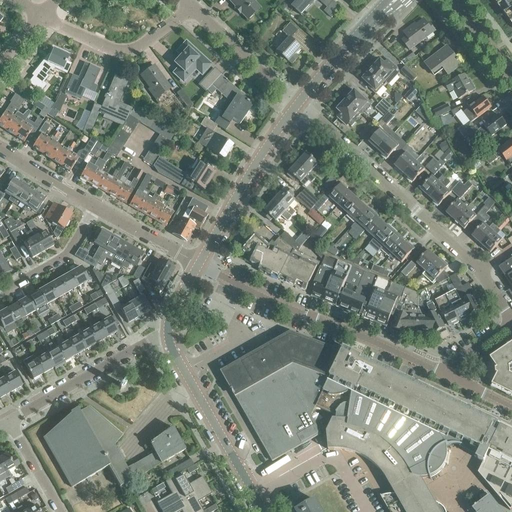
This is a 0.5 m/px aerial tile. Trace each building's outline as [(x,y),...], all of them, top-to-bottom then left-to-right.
[(230,0),(229,1),(235,8),(236,7),(241,12),(240,13),(247,20),(259,8),(254,2),(251,0),(230,0)] [(331,18),(341,8),(332,0),(297,0),(292,7),(301,15),(300,14),(312,0),(314,2),(315,0),(324,0),(330,5),(324,11),(331,18)] [(511,0),(493,0),(511,24),(511,0)] [(402,41),(409,50),(435,31),(429,23),(427,25),(424,19),(416,25),(415,24),(408,29),(409,30),(404,34),(407,37),(402,41)] [(282,32),(286,35),(281,41),(284,44),(278,52),(289,62),(289,61),(292,64),(298,57),(295,55),(301,48),(291,39),(298,31),(290,23),(282,32)] [(181,46),(180,48),(180,49),(180,51),(181,53),(180,54),(182,56),(175,64),(179,68),(174,74),(183,82),(189,75),(187,73),(192,68),(194,70),(195,68),(201,74),(205,70),(206,70),(205,70),(210,65),(188,45),(187,47),(185,46),(183,46),(181,46)] [(457,60),(453,55),(451,56),(449,53),(451,52),(447,47),(425,64),(434,76),(444,69),(448,74),(461,65),(458,61),(459,60),(458,59),(457,60)] [(46,58),(37,69),(32,75),(42,83),(47,77),(45,75),(53,65),(62,69),(69,56),(53,49),(48,60),(46,58)] [(408,62),(415,57),(413,53),(406,58),(408,62)] [(373,68),(371,70),(388,86),(399,74),(399,72),(396,69),(397,68),(388,60),(384,64),(380,60),(377,63),(375,63),(372,66),(373,68)] [(97,76),(98,73),(97,73),(99,70),(85,64),(78,78),(73,76),(65,93),(79,100),(87,83),(92,85),(96,75),(97,76)] [(165,83),(161,78),(162,77),(154,66),(141,76),(150,88),(148,89),(155,99),(170,88),(166,83),(165,83)] [(413,82),(417,77),(405,66),(401,71),(413,82)] [(209,74),(199,85),(206,91),(221,75),(214,69),(210,73),(209,74)] [(388,86),(371,70),(362,79),(370,86),(368,88),(376,95),(385,84),(388,86)] [(246,101),(243,99),(245,97),(244,96),(243,99),(237,95),(239,92),(221,75),(206,91),(211,95),(216,90),(226,99),(219,111),(221,113),(214,124),(225,131),(232,120),(239,125),(252,105),(248,102),(246,101)] [(445,85),(448,91),(452,89),(458,100),(473,91),(476,90),(472,83),(469,85),(464,75),(445,85)] [(99,113),(104,115),(106,111),(126,119),(129,116),(133,109),(119,103),(128,81),(114,76),(107,93),(106,95),(107,96),(106,99),(105,99),(101,107),(94,104),(83,129),(83,131),(82,132),(89,137),(99,113)] [(409,92),(414,97),(418,93),(413,88),(409,92)] [(188,109),(189,108),(193,106),(181,90),(176,94),(188,109)] [(354,91),(346,100),(359,113),(368,103),(354,91)] [(59,112),(66,96),(60,93),(56,101),(51,109),(59,112)] [(0,127),(5,130),(14,117),(17,113),(16,112),(23,100),(15,94),(9,102),(10,103),(1,118),(0,117),(0,127)] [(463,113),(470,122),(470,123),(491,108),(490,106),(490,104),(489,103),(487,102),(483,98),(463,113)] [(389,113),(390,112),(393,108),(383,99),(379,104),(389,113)] [(41,111),(44,106),(34,100),(31,105),(41,111)] [(360,114),(359,113),(346,100),(337,110),(341,114),(337,118),(346,126),(354,118),(356,119),(360,114)] [(385,117),(389,113),(379,104),(375,108),(385,117)] [(133,109),(129,116),(139,122),(149,129),(155,118),(135,105),(133,109)] [(436,118),(451,111),(448,105),(433,112),(436,118)] [(47,115),(50,110),(44,106),(41,111),(39,115),(44,118),(46,115),(47,115)] [(454,118),(460,114),(458,108),(451,112),(454,118)] [(17,113),(14,117),(5,130),(15,137),(26,119),(30,112),(27,110),(21,117),(17,113)] [(393,115),(390,112),(378,125),(380,127),(384,122),(386,124),(395,115),(394,114),(393,115)] [(475,126),(474,127),(470,123),(470,122),(458,131),(464,138),(469,135),(473,140),(479,135),(481,138),(488,132),(491,137),(506,126),(498,115),(483,126),(484,127),(479,130),(475,126)] [(39,119),(35,116),(31,123),(26,119),(15,137),(23,142),(39,119)] [(126,119),(125,121),(135,127),(139,122),(129,116),(126,119)] [(155,118),(149,129),(159,135),(169,141),(176,131),(155,118)] [(206,129),(198,143),(223,159),(232,145),(212,132),(216,126),(204,118),(200,125),(206,129)] [(132,132),(135,127),(125,121),(122,126),(132,132)] [(32,148),(41,153),(50,140),(49,140),(43,136),(50,126),(44,123),(33,139),(36,141),(32,148)] [(364,139),(375,127),(371,123),(360,135),(364,139)] [(385,125),(368,143),(375,148),(378,150),(377,151),(378,151),(394,133),(385,125)] [(41,153),(50,160),(59,146),(55,143),(57,139),(56,138),(59,134),(58,134),(62,128),(59,126),(55,131),(49,140),(50,140),(41,153)] [(129,137),(132,132),(122,126),(119,131),(129,137)] [(126,142),(129,137),(119,131),(116,135),(126,142)] [(394,133),(378,151),(381,153),(381,154),(387,159),(396,150),(399,153),(404,148),(407,145),(394,133)] [(123,146),(126,142),(116,135),(113,140),(123,146)] [(166,147),(169,141),(159,135),(156,140),(166,147)] [(408,152),(419,140),(415,136),(407,145),(404,148),(408,152)] [(84,150),(89,153),(97,141),(91,138),(84,150)] [(489,165),(502,155),(511,167),(511,166),(511,139),(499,150),(495,153),(491,149),(482,156),(489,165)] [(59,146),(50,160),(61,166),(69,153),(76,143),(72,140),(66,150),(59,146)] [(123,146),(113,140),(110,145),(120,151),(123,146)] [(156,140),(153,145),(163,152),(166,147),(156,140)] [(94,157),(102,145),(97,141),(89,153),(94,157)] [(446,141),(441,144),(444,152),(449,150),(450,150),(446,141)] [(120,151),(110,145),(106,151),(116,158),(120,151)] [(160,156),(163,152),(153,145),(149,150),(160,156)] [(156,161),(159,158),(160,156),(149,150),(146,155),(156,161)] [(441,159),(445,163),(445,164),(453,155),(451,152),(450,150),(449,150),(441,159)] [(69,153),(61,166),(69,172),(78,158),(69,153)] [(89,183),(98,188),(105,175),(100,172),(107,159),(109,160),(111,156),(106,153),(103,158),(101,161),(99,166),(98,166),(96,169),(89,183)] [(306,153),(298,163),(309,173),(318,164),(313,159),(312,157),(311,158),(306,153)] [(404,174),(403,174),(403,175),(419,157),(415,154),(411,158),(406,153),(394,166),(400,172),(401,171),(404,174)] [(153,167),(156,161),(146,155),(143,160),(153,167)] [(421,155),(419,157),(403,175),(404,175),(404,174),(407,177),(406,177),(413,183),(424,170),(419,165),(425,159),(421,155)] [(184,174),(159,158),(156,161),(153,167),(158,174),(192,192),(196,186),(204,190),(215,173),(207,168),(208,168),(206,167),(205,167),(198,162),(190,175),(185,172),(184,174)] [(430,171),(438,162),(434,158),(425,167),(430,171)] [(98,159),(93,167),(87,164),(79,178),(89,183),(96,169),(98,166),(99,166),(101,161),(98,159)] [(434,175),(445,163),(441,159),(438,162),(430,171),(434,175)] [(131,166),(124,163),(122,166),(119,172),(107,193),(116,198),(124,185),(126,180),(121,177),(126,168),(129,169),(131,166)] [(312,176),(309,173),(298,163),(289,172),(289,173),(287,175),(294,181),(296,179),(300,183),(306,176),(309,179),(312,176)] [(107,193),(119,172),(115,170),(111,178),(105,175),(98,188),(107,193)] [(116,198),(125,204),(143,172),(138,170),(128,187),(124,185),(116,198)] [(138,211),(146,197),(141,194),(141,193),(142,194),(148,183),(152,177),(147,174),(129,206),(138,211)] [(14,176),(13,178),(4,192),(10,196),(8,200),(12,203),(24,185),(19,182),(20,180),(14,176)] [(328,191),(331,188),(337,181),(332,177),(323,186),(328,191)] [(429,197),(429,198),(446,180),(442,177),(438,182),(432,177),(420,190),(426,195),(427,195),(429,197)] [(429,198),(430,198),(433,200),(432,201),(438,206),(450,193),(444,188),(449,183),(446,180),(429,198)] [(495,194),(506,185),(502,180),(492,189),(495,194)] [(455,195),(464,186),(459,182),(451,191),(455,195)] [(460,199),(468,190),(472,186),(468,182),(464,186),(455,195),(460,199)] [(338,206),(350,193),(349,193),(346,191),(347,190),(346,189),(347,188),(342,183),(341,185),(334,192),(331,188),(328,191),(320,200),(324,204),(329,198),(338,206)] [(25,206),(34,192),(24,185),(12,203),(16,206),(19,202),(25,206)] [(170,196),(174,190),(167,186),(164,192),(170,196)] [(274,201),(285,211),(292,217),(296,213),(289,207),(295,201),(291,198),(294,195),(286,188),(284,191),(283,191),(274,201)] [(314,206),(319,201),(305,189),(301,194),(314,206)] [(36,213),(36,212),(38,214),(42,207),(41,206),(46,197),(40,193),(39,194),(34,192),(25,206),(23,209),(27,212),(29,208),(36,213)] [(350,193),(338,206),(347,214),(359,201),(353,196),(352,196),(350,194),(350,193)] [(146,197),(138,211),(147,216),(158,196),(154,194),(151,200),(146,197)] [(310,211),(312,209),(314,206),(301,194),(296,199),(310,211)] [(181,239),(186,242),(193,228),(198,231),(207,215),(204,214),(207,207),(185,195),(180,205),(191,211),(186,221),(181,218),(172,234),(176,236),(176,237),(180,240),(181,239)] [(158,196),(147,216),(156,221),(164,207),(166,203),(161,200),(162,198),(158,196)] [(317,213),(325,204),(324,204),(320,200),(319,201),(314,206),(312,209),(317,213)] [(458,200),(446,213),(455,221),(469,206),(466,202),(463,205),(458,200)] [(270,221),(273,219),(276,222),(282,215),(284,217),(283,218),(287,222),(292,217),(285,211),(274,201),(265,211),(265,212),(262,214),(270,221)] [(365,207),(359,201),(347,214),(356,222),(368,209),(367,210),(364,207),(365,207)] [(48,220),(63,229),(72,214),(53,203),(46,216),(49,218),(48,220)] [(455,221),(464,230),(476,217),(471,212),(475,207),(471,204),(469,206),(455,221)] [(481,219),(485,214),(489,209),(485,205),(477,215),(481,219)] [(164,207),(156,221),(165,226),(173,212),(164,207)] [(356,222),(365,230),(377,217),(371,212),(370,213),(368,210),(368,209),(356,222)] [(486,222),(490,218),(485,214),(481,219),(486,222)] [(329,225),(333,220),(329,216),(325,221),(329,225)] [(383,223),(377,217),(365,230),(374,239),(386,226),(386,225),(385,226),(382,223),(383,223)] [(10,233),(15,230),(13,226),(15,222),(9,218),(3,221),(10,233)] [(507,226),(510,222),(505,218),(502,221),(507,226)] [(15,222),(13,226),(15,230),(24,225),(16,220),(15,222)] [(29,229),(42,252),(53,246),(45,231),(38,235),(34,227),(34,226),(31,221),(26,224),(29,229)] [(489,228),(483,224),(471,237),(481,245),(496,227),(493,224),(489,228)] [(374,239),(383,247),(395,234),(389,228),(388,229),(386,226),(374,239)] [(481,245),(490,253),(502,240),(497,236),(501,232),(496,227),(481,245)] [(32,259),(42,252),(29,229),(30,231),(25,234),(29,240),(23,244),(32,259)] [(108,232),(102,229),(101,230),(96,238),(95,237),(91,243),(99,247),(92,259),(97,262),(100,258),(99,257),(104,250),(111,236),(107,234),(108,232)] [(16,244),(21,240),(15,230),(10,233),(16,244)] [(3,240),(8,237),(5,231),(0,234),(3,240)] [(316,245),(323,237),(317,231),(310,239),(316,245)] [(293,249),(283,240),(288,235),(285,232),(280,238),(280,237),(271,247),(256,234),(242,251),(249,257),(251,254),(254,256),(250,263),(260,268),(258,270),(279,280),(279,279),(294,250),(293,249)] [(395,234),(383,247),(380,250),(389,258),(404,242),(403,242),(400,240),(401,239),(400,239),(401,237),(396,232),(395,234)] [(293,248),(297,243),(288,235),(283,240),(293,248)] [(104,250),(99,257),(100,258),(97,262),(97,263),(101,265),(106,258),(111,261),(114,256),(122,242),(123,240),(116,237),(115,239),(111,236),(104,250)] [(132,248),(122,242),(114,256),(111,261),(111,262),(121,268),(125,261),(132,248)] [(404,242),(389,258),(388,259),(392,263),(396,258),(401,263),(413,250),(414,249),(409,244),(407,245),(406,245),(403,243),(404,242)] [(298,252),(300,248),(301,247),(297,243),(293,248),(298,252)] [(323,261),(325,256),(313,244),(310,247),(323,261)] [(12,255),(17,252),(14,247),(9,250),(12,255)] [(129,264),(136,267),(143,254),(132,248),(125,261),(121,268),(122,267),(126,270),(129,264)] [(335,257),(338,252),(332,248),(329,253),(335,257)] [(295,286),(309,257),(298,252),(294,250),(279,279),(294,287),(295,286)] [(426,272),(437,259),(428,251),(416,264),(426,272)] [(15,261),(20,258),(17,252),(12,255),(15,261)] [(94,267),(97,263),(97,262),(92,259),(86,256),(83,261),(94,267)] [(325,257),(325,256),(323,261),(313,286),(315,287),(312,295),(322,299),(337,262),(325,257)] [(309,257),(295,286),(306,291),(320,262),(309,257)] [(441,262),(437,259),(426,272),(423,275),(432,284),(435,280),(438,284),(448,279),(449,278),(443,272),(447,267),(446,267),(448,266),(442,261),(441,262)] [(511,259),(498,268),(511,288),(511,290),(511,292),(511,259)] [(9,271),(3,261),(0,262),(0,276),(9,271)] [(163,287),(173,268),(159,261),(153,272),(147,269),(141,280),(151,286),(153,282),(163,287)] [(334,303),(335,304),(351,267),(338,261),(337,262),(322,299),(333,304),(334,303)] [(405,277),(416,266),(411,262),(401,273),(405,277)] [(138,280),(144,269),(139,266),(133,277),(138,280)] [(80,267),(70,273),(77,287),(88,281),(80,267)] [(338,305),(338,307),(348,311),(364,272),(351,267),(335,304),(338,305)] [(388,273),(388,271),(379,268),(377,273),(391,278),(394,275),(388,273)] [(99,284),(103,276),(95,272),(94,274),(99,284)] [(360,315),(362,316),(378,278),(364,272),(348,311),(360,316),(360,315)] [(70,273),(59,279),(67,293),(77,287),(70,273)] [(100,286),(102,289),(107,286),(115,281),(106,276),(100,286)] [(472,296),(474,295),(468,284),(467,284),(466,285),(463,287),(459,285),(454,276),(449,278),(456,290),(469,316),(473,313),(474,315),(479,312),(478,311),(479,310),(479,309),(480,309),(479,306),(477,307),(472,296)] [(123,289),(128,286),(122,277),(117,280),(123,289)] [(375,322),(386,296),(391,283),(378,278),(362,316),(362,317),(375,322)] [(67,293),(59,279),(49,285),(56,299),(67,293)] [(138,280),(133,282),(138,293),(144,290),(138,280)] [(405,288),(391,283),(386,296),(375,322),(386,327),(390,316),(393,317),(405,288)] [(49,285),(38,291),(46,305),(56,299),(49,285)] [(113,308),(118,305),(107,286),(102,289),(113,308)] [(395,318),(391,328),(402,333),(403,330),(408,316),(414,292),(405,288),(393,317),(395,318)] [(46,305),(38,291),(37,289),(32,292),(33,294),(28,297),(35,311),(38,316),(49,310),(46,305)] [(417,292),(416,317),(416,323),(417,323),(417,331),(433,331),(425,317),(426,317),(436,311),(431,301),(427,303),(426,301),(429,300),(430,295),(427,289),(422,290),(417,292)] [(469,316),(456,290),(445,295),(451,306),(459,321),(460,320),(460,322),(465,319),(464,318),(469,316)] [(99,291),(89,296),(92,301),(102,296),(99,291)] [(414,292),(408,316),(403,330),(402,333),(403,330),(417,331),(417,323),(416,323),(416,317),(417,292),(414,292)] [(451,306),(445,295),(435,301),(448,326),(453,324),(454,325),(458,322),(458,321),(459,321),(451,306)] [(25,317),(35,311),(28,297),(17,303),(25,317)] [(150,311),(142,297),(131,303),(139,317),(150,311)] [(76,311),(82,308),(79,302),(73,305),(76,311)] [(25,317),(17,303),(6,309),(14,323),(21,319),(23,321),(26,319),(25,317)] [(139,317),(131,303),(119,309),(127,323),(139,317)] [(92,312),(97,309),(94,304),(89,307),(92,312)] [(71,314),(76,311),(73,305),(68,308),(71,314)] [(86,316),(92,312),(89,307),(83,310),(86,316)] [(14,323),(6,309),(0,313),(0,322),(4,329),(14,323)] [(425,317),(433,331),(434,334),(445,328),(436,311),(426,317),(425,317)] [(55,323),(61,320),(58,314),(52,317),(55,323)] [(71,324),(76,321),(73,316),(68,319),(71,324)] [(50,326),(55,323),(52,317),(47,320),(50,326)] [(99,324),(106,338),(117,332),(109,318),(109,319),(99,324)] [(65,328),(71,324),(68,319),(62,322),(65,328)] [(96,344),(106,338),(99,324),(88,331),(96,344)] [(85,350),(96,344),(88,331),(85,325),(80,328),(83,333),(78,336),(85,350)] [(34,335),(39,332),(36,326),(31,329),(34,335)] [(49,337),(54,334),(51,328),(46,331),(49,337)] [(24,341),(29,338),(34,335),(31,329),(21,335),(24,341)] [(44,340),(49,337),(46,331),(41,334),(44,340)] [(75,356),(85,350),(78,336),(67,343),(75,356)] [(223,375),(231,390),(230,390),(233,395),(234,395),(272,462),(321,434),(319,431),(315,423),(311,416),(315,407),(341,355),(342,353),(342,352),(340,355),(332,352),(333,349),(302,337),(300,340),(290,336),(281,341),(279,339),(220,372),(222,375),(223,375)] [(13,347),(18,344),(15,338),(10,341),(13,347)] [(28,349),(33,346),(30,340),(25,343),(28,349)] [(54,368),(64,362),(57,348),(53,342),(48,345),(52,351),(46,355),(54,368)] [(23,352),(28,349),(25,343),(20,346),(23,352)] [(75,356),(67,343),(57,348),(64,362),(75,356)] [(495,374),(492,380),(511,389),(511,343),(490,358),(493,363),(491,364),(495,370),(495,374)] [(491,431),(493,426),(483,421),(452,406),(454,403),(370,362),(369,365),(342,353),(341,355),(315,407),(334,416),(326,432),(328,450),(332,450),(335,450),(339,450),(344,451),(344,450),(349,451),(354,453),(358,455),(367,460),(376,466),(380,470),(386,474),(393,478),(401,481),(410,483),(419,484),(420,486),(421,485),(420,483),(419,482),(419,480),(418,479),(421,479),(424,479),(427,478),(429,478),(430,480),(431,479),(430,477),(433,476),(434,475),(436,474),(437,474),(438,473),(439,472),(440,471),(441,469),(443,468),(444,466),(445,464),(445,463),(446,461),(447,459),(447,457),(447,451),(447,449),(446,447),(446,445),(453,444),(461,445),(462,446),(463,445),(461,444),(463,442),(463,440),(471,444),(478,447),(485,427),(486,428),(491,431)] [(43,374),(54,368),(46,355),(36,360),(43,374)] [(25,366),(21,368),(27,378),(30,376),(33,380),(43,374),(36,360),(34,358),(29,360),(31,363),(25,366)] [(11,392),(21,386),(21,387),(21,386),(12,369),(7,371),(10,375),(3,379),(11,392)] [(0,397),(0,398),(11,392),(3,379),(0,380),(0,397)] [(108,467),(119,487),(123,493),(128,490),(126,487),(124,484),(185,450),(171,426),(149,444),(155,453),(126,469),(125,468),(122,461),(124,460),(118,449),(115,450),(113,446),(122,436),(88,407),(79,413),(77,409),(73,412),(43,438),(71,488),(86,479),(88,482),(91,480),(90,477),(96,474),(98,476),(101,474),(100,471),(108,467)] [(338,468),(363,511),(457,511),(436,474),(437,474),(438,473),(439,472),(440,471),(441,469),(443,468),(444,466),(445,464),(445,463),(446,461),(447,459),(447,457),(447,455),(447,453),(447,451),(447,449),(446,447),(446,445),(444,440),(439,432),(439,433),(435,427),(421,419),(358,455),(345,462),(344,461),(327,451),(321,454),(321,456),(339,466),(339,467),(338,468)] [(319,421),(315,423),(319,431),(324,429),(319,421)] [(491,431),(486,428),(485,427),(478,447),(474,458),(478,459),(478,460),(483,462),(478,473),(510,511),(511,508),(511,430),(501,425),(497,434),(491,431)] [(0,455),(0,467),(3,473),(6,478),(11,475),(8,471),(19,464),(15,456),(10,459),(6,452),(0,455)] [(169,479),(175,476),(193,465),(190,460),(166,473),(169,479)] [(189,474),(197,469),(195,465),(186,470),(189,474)] [(181,473),(173,477),(184,498),(207,485),(202,477),(188,485),(181,473)] [(156,503),(161,511),(184,498),(173,477),(165,482),(172,494),(156,503)] [(14,491),(24,485),(21,480),(10,486),(14,491)] [(207,485),(184,498),(192,511),(203,511),(198,502),(212,494),(207,485)] [(8,494),(14,491),(10,486),(5,489),(8,494)] [(18,499),(29,493),(26,488),(15,494),(18,499)] [(502,511),(490,496),(489,496),(486,493),(479,498),(482,501),(476,506),(476,505),(474,507),(475,507),(472,509),(474,511),(502,511)] [(13,502),(18,499),(15,494),(10,497),(13,502)] [(192,511),(184,498),(161,511),(179,511),(181,511),(192,511)] [(321,511),(315,500),(296,511),(321,511)]
